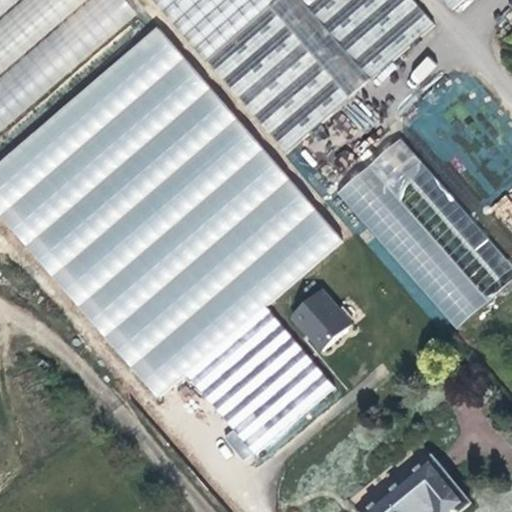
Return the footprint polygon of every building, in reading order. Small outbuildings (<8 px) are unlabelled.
[(0,0),(0,129),(137,17),(123,0),(0,0)] [(438,27),(413,0),(151,0),(287,157),(438,27)] [(465,0),(442,0),(453,12),(465,0)] [(159,33),(0,169),(0,214),(160,400),(188,377),(266,309),(342,244),(159,33)] [(511,280),(511,271),(401,142),(337,196),(454,332),(511,280)] [(323,353),(355,319),(319,286),(287,320),(323,353)] [(334,388),(266,309),(188,377),(256,456),(334,388)] [(425,462),(368,511),(455,511),(463,505),(425,462)]
